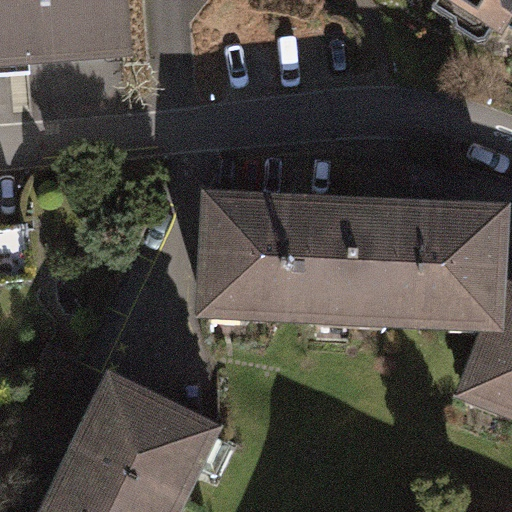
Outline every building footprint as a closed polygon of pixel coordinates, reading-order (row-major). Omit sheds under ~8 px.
[(0,0),(0,74),(137,63),(131,0),(0,0)] [(511,35),(511,0),(403,0),(498,59),(511,35)] [(509,341),(511,289),(511,211),(204,197),(197,326),(483,340),(509,341)] [(0,284),(30,282),(25,234),(0,236),(0,284)] [(511,289),(509,341),(483,340),(457,405),(511,426),(511,289)] [(73,356),(48,345),(34,375),(59,387),(73,356)] [(187,511),(225,433),(111,378),(45,511),(187,511)]
